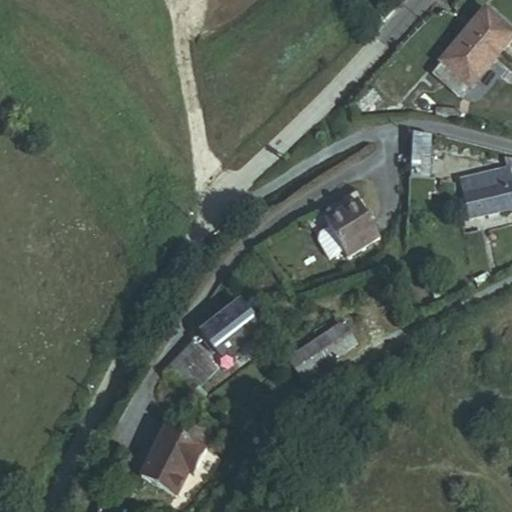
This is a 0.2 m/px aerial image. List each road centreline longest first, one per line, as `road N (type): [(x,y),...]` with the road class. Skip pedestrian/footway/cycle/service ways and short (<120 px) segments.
road 1 (unclassified): [(301,118),(203,211),(86,426),(53,511)]
road 2 (unknown): [(401,126),(376,161),(238,259),(182,339),(150,434)]
road 3 (unclassified): [(511,143),(425,125),(339,137),(301,118)]
road 4 (unclassified): [(415,0),(301,118)]
